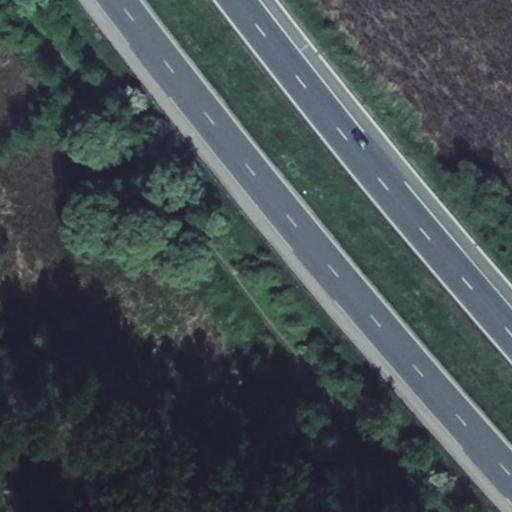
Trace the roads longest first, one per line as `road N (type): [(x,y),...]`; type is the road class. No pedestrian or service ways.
road 1 (motorway): [(118,0),(302,233),(511,477)]
road 2 (motorway): [(511,334),(237,0)]
